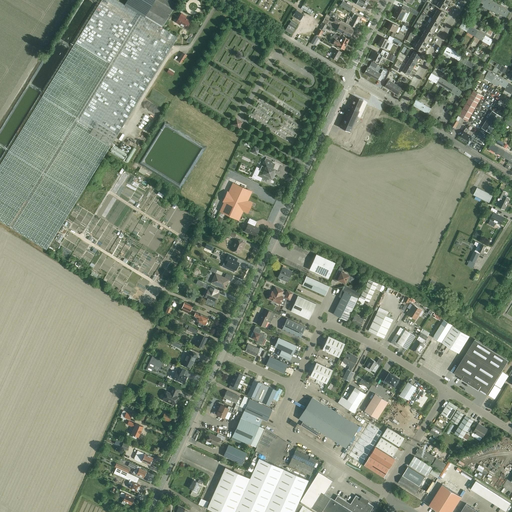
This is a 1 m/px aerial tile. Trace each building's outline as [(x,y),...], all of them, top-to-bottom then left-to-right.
[(177,38),(162,28),(176,4),(169,0),(128,0),(125,5),(117,0),(101,0),(42,97),(0,164),(0,221),(46,250),(113,141),(114,141),(177,38)] [(445,10),(448,5),(440,0),(437,5),(445,10)] [(490,10),(494,4),(487,0),(485,0),(483,4),(482,6),(490,10)] [(340,5),(350,11),(353,7),(342,1),(340,5)] [(499,13),(501,8),(494,4),(490,10),(497,15),(499,13)] [(301,8),(311,15),(313,11),(303,5),(301,8)] [(408,13),(411,9),(403,5),(402,8),(399,7),(396,13),(395,12),(393,16),(401,20),(406,12),(408,13)] [(435,14),(443,18),(446,13),(438,8),(435,14)] [(501,8),(499,13),(506,17),(509,13),(501,8)] [(293,16),(300,20),(303,15),(296,10),(293,16)] [(440,23),(443,18),(435,14),(432,18),(440,23)] [(345,23),(355,27),(360,17),(355,15),(353,18),(350,17),(348,20),(347,19),(345,23)] [(181,24),(187,27),(190,22),(184,18),(185,17),(183,16),(178,24),(181,25),(181,24)] [(437,28),(440,23),(432,18),(429,23),(437,28)] [(285,30),(291,33),(297,25),(291,21),(285,30)] [(387,28),(396,33),(399,26),(390,22),(387,28)] [(467,31),(470,27),(462,22),(460,27),(467,31)] [(434,33),(437,28),(429,23),(426,28),(434,33)] [(337,30),(350,37),(353,31),(340,24),(337,30)] [(475,36),(478,31),(470,27),(467,31),(475,36)] [(431,38),(434,33),(426,28),(423,33),(431,38)] [(482,40),(485,36),(478,31),(475,36),(482,40)] [(428,42),(431,38),(423,33),(420,38),(428,42)] [(339,41),(346,45),(349,39),(340,35),(339,36),(337,36),(334,34),(332,37),(339,41)] [(315,36),(310,43),(314,45),(319,38),(315,36)] [(387,50),(390,43),(392,44),(392,42),(398,45),(401,47),(403,43),(390,36),(388,40),(383,37),(379,45),(387,50)] [(485,36),(482,40),(490,45),(493,40),(485,36)] [(425,47),(428,42),(420,38),(418,43),(425,47)] [(346,45),(339,41),(338,43),(334,41),(333,44),(335,45),(344,50),(346,45)] [(422,52),(425,47),(418,43),(415,48),(422,52)] [(452,56),(455,51),(447,47),(444,52),(443,54),(450,58),(451,56),(452,56)] [(339,55),(340,55),(342,53),(334,48),(333,51),(334,52),(331,57),(336,60),(339,55)] [(387,56),(389,53),(383,50),(381,52),(381,54),(376,51),(372,59),(380,63),(383,57),(384,57),(385,57),(386,55),(387,56)] [(410,58),(417,62),(421,56),(414,51),(410,58)] [(460,61),(462,56),(455,51),(452,56),(460,61)] [(177,60),(182,63),(187,55),(182,52),(177,60)] [(467,65),(470,60),(462,56),(460,61),(467,65)] [(413,69),(417,62),(410,58),(406,65),(413,69)] [(470,60),(467,65),(475,70),(478,65),(470,60)] [(409,75),(413,69),(406,65),(402,71),(409,75)] [(383,70),(381,74),(368,67),(364,74),(368,76),(369,75),(377,80),(378,79),(381,81),(385,72),(383,70)] [(489,72),(485,79),(491,82),(493,80),(495,75),(489,72)] [(436,83),(439,78),(431,74),(429,78),(436,83)] [(493,80),(491,82),(498,86),(499,84),(502,79),(495,75),(493,80)] [(444,87),(447,83),(439,78),(436,83),(444,87)] [(502,79),(499,84),(506,88),(508,83),(502,79)] [(391,91),(395,84),(389,80),(385,87),(391,91)] [(483,81),(481,87),(487,90),(489,84),(483,81)] [(451,92),(454,87),(447,83),(444,87),(451,92)] [(395,84),(391,91),(398,95),(402,88),(395,84)] [(454,87),(451,92),(459,96),(462,91),(454,87)] [(459,115),(468,121),(483,95),(474,89),(459,115)] [(426,97),(435,102),(437,98),(429,93),(426,97)] [(342,122),(340,127),(350,131),(352,127),(349,125),(354,115),(357,116),(359,111),(358,111),(363,100),(355,96),(350,107),(349,107),(344,119),(345,119),(343,123),(342,122)] [(413,105),(428,114),(431,109),(416,100),(413,105)] [(380,102),(376,110),(374,109),(372,113),(379,116),(385,104),(380,102)] [(372,120),(374,116),(363,111),(361,115),(372,120)] [(482,128),(490,133),(501,116),(492,111),(482,128)] [(232,125),(239,129),(243,122),(236,118),(232,125)] [(461,136),(468,141),(473,133),(465,128),(461,136)] [(496,152),(499,147),(492,143),(489,148),(496,152)] [(251,152),(257,155),(260,149),(254,146),(251,152)] [(502,156),(505,151),(499,147),(496,152),(502,156)] [(509,160),(511,155),(505,151),(502,156),(509,160)] [(268,178),(271,180),(274,173),(272,172),(273,169),(272,169),(274,164),(272,163),(273,162),(265,159),(259,174),(261,175),(260,177),(261,177),(261,179),(264,181),(265,179),(267,180),(268,178)] [(232,183),(219,212),(239,220),(247,201),(244,200),(249,191),(232,183)] [(474,195),(489,203),(492,196),(477,188),(474,195)] [(497,196),(502,199),(499,206),(503,209),(504,208),(505,209),(506,207),(505,206),(509,198),(504,196),(506,191),(500,189),(497,196)] [(267,212),(273,215),(277,206),(271,203),(267,212)] [(490,219),(501,225),(504,217),(496,213),(497,210),(492,207),(490,211),(494,212),(490,219)] [(254,226),(256,222),(249,219),(247,223),(248,224),(244,231),(248,233),(248,232),(255,236),(259,228),(254,226)] [(242,247),(243,247),(245,244),(236,240),(231,251),(239,254),(242,247)] [(481,244),(477,242),(475,241),(474,244),(477,246),(476,249),(478,250),(478,251),(483,253),(486,246),(481,244)] [(470,260),(475,263),(479,253),(474,251),(470,260)] [(309,269),(328,278),(335,263),(316,254),(309,269)] [(226,266),(235,271),(239,263),(234,261),(235,258),(228,255),(224,264),(223,264),(222,267),(225,268),(226,266)] [(347,279),(348,280),(350,276),(349,276),(349,275),(341,272),(343,268),(340,266),(336,275),(339,276),(338,279),(340,280),(340,281),(345,283),(347,279)] [(288,276),(291,271),(283,268),(282,271),(281,270),(278,277),(286,281),(287,280),(288,281),(290,277),(288,276)] [(226,274),(224,278),(215,274),(211,283),(225,289),(229,280),(231,281),(233,277),(226,274)] [(302,285),(325,295),(329,286),(306,276),(302,285)] [(360,297),(369,302),(377,283),(368,279),(360,297)] [(213,301),(215,302),(219,294),(213,292),(215,288),(207,285),(206,288),(208,289),(205,296),(207,298),(206,300),(207,301),(211,303),(212,303),(213,301)] [(285,296),(282,294),(283,291),(275,287),(273,292),(272,291),(271,293),(270,293),(269,296),(269,297),(268,299),(279,304),(283,297),(289,300),(293,293),(287,291),(285,296)] [(341,297),(333,314),(347,320),(358,298),(360,294),(345,287),(340,297),(341,297)] [(290,311),(309,319),(316,304),(298,295),(290,311)] [(182,308),(190,312),(192,306),(184,303),(182,308)] [(407,313),(416,319),(421,310),(413,305),(407,313)] [(267,322),(270,323),(275,313),(265,309),(263,315),(261,314),(259,318),(260,318),(257,324),(265,327),(267,322)] [(368,330),(384,338),(393,319),(377,311),(368,330)] [(200,314),(199,315),(195,313),(194,316),(198,318),(197,321),(199,322),(198,325),(202,327),(203,324),(205,325),(208,318),(200,314)] [(351,322),(360,326),(363,319),(354,315),(351,322)] [(282,329),(300,338),(305,327),(287,318),(282,329)] [(444,320),(433,337),(442,342),(453,325),(444,320)] [(442,342),(459,353),(470,336),(453,325),(442,342)] [(262,341),(263,341),(266,335),(260,332),(261,329),(255,327),(254,330),(251,338),(257,341),(257,342),(261,344),(262,341)] [(400,344),(407,349),(415,336),(405,330),(400,336),(396,334),(391,342),(398,347),(400,344)] [(425,340),(428,337),(420,332),(418,335),(419,336),(417,339),(416,339),(414,342),(415,343),(411,349),(417,353),(421,347),(423,348),(426,345),(423,343),(425,340)] [(194,345),(203,349),(207,338),(199,335),(194,345)] [(322,350),(338,357),(345,343),(328,336),(322,350)] [(274,346),(292,355),(296,346),(278,337),(274,346)] [(479,389),(487,394),(508,361),(475,339),(454,373),(462,378),(461,379),(478,390),(479,389)] [(245,351),(256,356),(259,349),(248,344),(245,351)] [(193,361),(194,362),(197,355),(191,352),(190,355),(187,354),(182,365),(190,368),(193,361)] [(353,356),(352,357),(346,354),(342,361),(347,363),(347,364),(350,366),(348,369),(347,369),(343,378),(349,381),(354,372),(350,371),(352,367),(357,358),(353,356)] [(152,361),(160,365),(162,360),(154,356),(152,361)] [(270,356),(266,365),(283,373),(284,373),(288,365),(270,356)] [(374,362),(375,361),(370,358),(370,359),(369,359),(367,362),(368,363),(365,366),(371,370),(375,372),(379,365),(374,362)] [(310,376),(326,384),(333,370),(316,362),(310,376)] [(187,377),(183,375),(185,371),(179,368),(177,372),(176,372),(173,379),(184,384),(187,377)] [(229,385),(237,388),(242,375),(235,372),(229,385)] [(386,375),(382,381),(386,383),(385,383),(386,381),(394,386),(395,384),(396,385),(398,381),(397,381),(398,379),(395,376),(394,376),(393,375),(389,373),(387,376),(385,376),(386,375)] [(262,403),(269,387),(254,380),(247,396),(262,403)] [(399,394),(408,400),(416,387),(407,382),(399,394)] [(333,392),(336,387),(330,383),(327,388),(333,392)] [(501,388),(495,384),(488,394),(494,398),(501,388)] [(177,397),(177,396),(179,390),(172,387),(170,393),(166,391),(162,400),(173,405),(177,397)] [(269,387),(262,403),(269,406),(276,390),(269,387)] [(341,396),(338,402),(353,412),(357,406),(365,394),(355,387),(347,400),(341,396)] [(223,398),(236,403),(239,396),(227,391),(223,398)] [(364,411),(377,419),(388,402),(375,394),(364,411)] [(320,432),(345,448),(359,427),(312,398),(299,419),(303,421),(300,426),(317,436),(320,432)] [(247,404),(242,401),(239,407),(245,409),(244,411),(262,419),(266,421),(272,409),(249,399),(247,404)] [(441,413),(450,419),(456,409),(447,404),(441,413)] [(229,406),(228,408),(220,405),(216,415),(224,418),(227,412),(230,413),(232,408),(229,406)] [(126,418),(130,420),(132,414),(123,410),(121,416),(120,417),(125,419),(126,418)] [(451,420),(458,425),(464,414),(457,410),(451,420)] [(170,420),(171,421),(173,416),(161,411),(160,413),(163,415),(162,418),(169,422),(170,420)] [(232,437),(251,445),(259,427),(258,427),(262,419),(244,411),(242,415),(232,437)] [(455,433),(463,438),(473,420),(465,415),(455,433)] [(135,423),(135,424),(129,421),(127,424),(133,427),(131,433),(133,434),(132,436),(136,438),(137,436),(138,437),(143,427),(135,423)] [(473,432),(482,437),(487,429),(478,423),(473,432)] [(438,428),(438,427),(435,425),(434,426),(434,425),(429,432),(437,437),(441,430),(438,428)] [(264,429),(259,427),(251,445),(251,446),(256,448),(264,429)] [(382,436),(399,446),(404,438),(387,427),(382,436)] [(224,441),(225,437),(218,434),(217,437),(210,434),(207,441),(217,446),(220,439),(224,441)] [(375,446),(392,457),(398,448),(381,437),(375,446)] [(422,446),(431,452),(435,446),(424,439),(421,443),(423,445),(422,446)] [(236,465),(241,467),(247,453),(229,445),(224,456),(237,462),(236,465)] [(370,456),(389,468),(395,459),(375,447),(370,456)] [(415,455),(442,471),(446,464),(419,448),(415,455)] [(292,458),(314,467),(317,460),(295,450),(292,458)] [(146,455),(141,452),(138,459),(141,460),(147,463),(147,464),(150,465),(151,462),(150,462),(152,458),(146,455)] [(409,465),(427,476),(433,467),(414,456),(409,465)] [(364,465),(382,476),(387,468),(369,457),(364,465)] [(259,458),(250,479),(234,511),(293,511),(298,503),(308,480),(259,458)] [(289,466),(310,475),(314,468),(292,458),(289,466)] [(136,474),(143,477),(146,471),(139,468),(140,467),(136,465),(130,462),(128,466),(134,469),(133,472),(136,474)] [(225,467),(207,508),(215,511),(234,511),(250,479),(225,467)] [(408,467),(403,475),(420,486),(425,477),(408,467)] [(129,488),(137,491),(140,485),(135,482),(137,477),(116,468),(114,473),(130,480),(128,483),(131,484),(129,488)] [(430,473),(437,478),(441,473),(433,468),(430,473)] [(337,496),(334,500),(324,494),(332,481),(318,472),(299,501),(317,511),(321,511),(322,511),(323,511),(369,511),(373,507),(355,496),(350,504),(337,496)] [(398,483),(415,493),(419,487),(402,476),(398,483)] [(199,483),(201,485),(203,482),(199,480),(198,483),(193,481),(190,488),(198,492),(200,487),(198,486),(199,483)] [(476,480),(471,488),(506,511),(511,502),(476,480)] [(429,505),(439,511),(451,511),(462,496),(442,484),(429,505)] [(430,491),(428,489),(425,493),(430,498),(437,490),(433,487),(430,491)] [(126,502),(131,504),(134,498),(121,492),(119,496),(124,498),(122,503),(124,504),(126,502)] [(198,504),(206,507),(208,502),(201,499),(198,504)] [(312,511),(298,503),(293,511),(312,511)] [(479,511),(466,503),(460,511),(479,511)]
